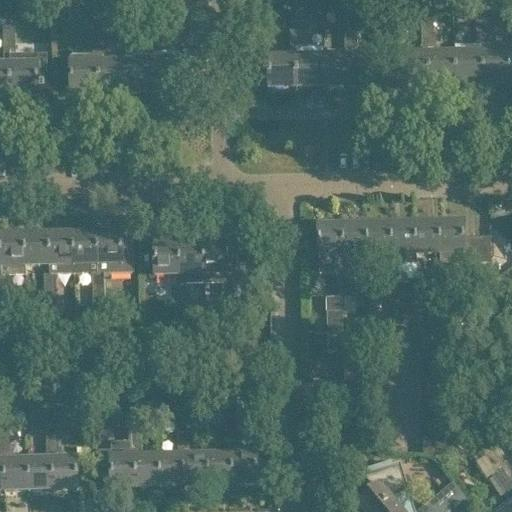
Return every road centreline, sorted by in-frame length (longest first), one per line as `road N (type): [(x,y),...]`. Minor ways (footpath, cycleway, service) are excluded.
road 1 (residential): [(292,511),(287,188)]
road 2 (residential): [(287,188),(511,179)]
road 3 (residential): [(0,192),(221,187)]
road 4 (residential): [(221,187),(214,0)]
